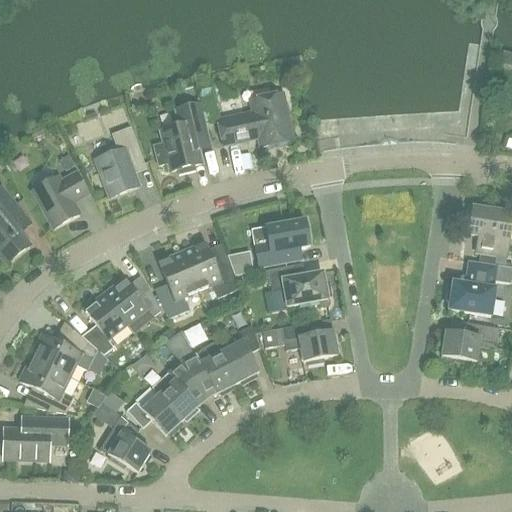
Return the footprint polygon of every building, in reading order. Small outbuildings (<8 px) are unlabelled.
[(258,141),(260,147),(260,148),(292,141),(282,95),(250,102),(253,114),(218,122),(224,149),(258,141)] [(201,165),(198,152),(211,149),(201,105),(175,111),(179,127),(160,132),(163,145),(153,147),(158,167),(168,165),(170,173),(177,171),(179,176),(195,172),(194,167),(201,165)] [(107,157),(95,162),(110,199),(138,188),(132,173),(142,169),(128,132),(109,139),(113,151),(109,152),(105,154),(107,157)] [(32,193),(53,230),(79,215),(72,204),(87,196),(75,175),(61,183),(58,178),(32,193)] [(0,257),(6,265),(29,247),(18,234),(29,225),(0,190),(0,257)] [(511,215),(472,209),(468,236),(478,238),(476,254),(506,259),(511,218),(511,215)] [(254,246),(258,270),(301,262),(299,250),(309,249),(304,221),(265,229),(268,243),(254,246)] [(205,246),(181,255),(197,293),(211,287),(217,300),(238,291),(229,266),(215,271),(205,246)] [(197,293),(181,255),(158,265),(169,291),(156,296),(168,321),(189,312),(183,299),(197,293)] [(511,275),(511,269),(483,265),(463,262),(460,285),(452,284),(452,290),(447,293),(445,297),(446,303),(449,306),(448,312),(490,318),(495,284),(510,286),(511,275)] [(297,267),(268,272),(272,293),(284,291),(287,308),(327,301),(322,274),(299,278),(297,267)] [(103,296),(126,326),(146,311),(152,319),(160,313),(150,291),(140,299),(136,298),(123,281),(103,296)] [(126,326),(103,296),(84,312),(96,328),(95,331),(85,341),(97,352),(103,358),(113,350),(107,341),(126,326)] [(310,325),(282,330),(262,334),(265,350),(285,347),(286,353),(300,350),(302,364),(306,364),(307,367),(323,364),(323,361),(337,358),(332,333),(312,337),(310,325)] [(500,331),(467,325),(465,337),(445,334),(441,358),(455,361),(455,364),(471,367),(472,363),(476,364),(478,349),(496,353),(500,331)] [(220,354),(237,385),(240,384),(242,387),(256,379),(255,376),(258,374),(249,356),(259,350),(251,328),(234,336),(239,344),(220,354)] [(37,353),(33,361),(70,379),(76,367),(87,373),(97,352),(85,341),(84,342),(74,332),(66,349),(41,336),(34,351),(37,353)] [(196,356),(181,364),(180,364),(194,384),(203,396),(206,401),(219,394),(221,398),(236,390),(234,387),(237,385),(220,354),(214,344),(203,350),(196,356)] [(62,394),(70,379),(33,361),(29,369),(25,368),(18,383),(43,395),(36,410),(65,416),(73,400),(62,394)] [(158,397),(182,423),(184,420),(187,423),(198,413),(196,410),(198,408),(194,404),(203,396),(194,384),(180,364),(168,375),(152,390),(158,397)] [(182,423),(158,397),(142,411),(136,404),(126,413),(142,431),(151,422),(165,438),(167,436),(170,438),(182,427),(180,425),(182,423)] [(112,430),(99,451),(107,456),(110,458),(109,462),(123,470),(125,467),(137,475),(150,453),(133,443),(139,432),(120,417),(112,430)] [(66,446),(67,422),(22,420),(22,433),(4,432),(3,461),(47,463),(48,445),(66,446)]
